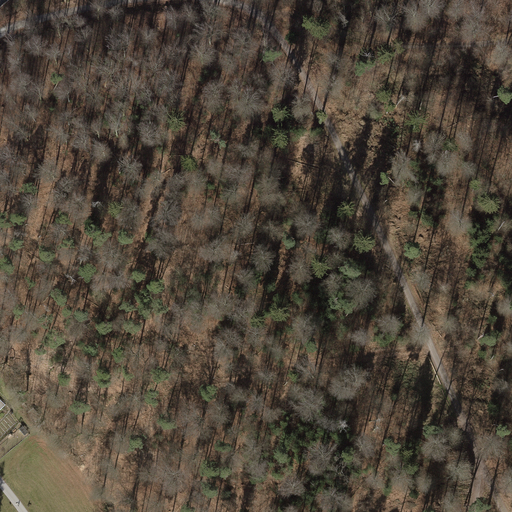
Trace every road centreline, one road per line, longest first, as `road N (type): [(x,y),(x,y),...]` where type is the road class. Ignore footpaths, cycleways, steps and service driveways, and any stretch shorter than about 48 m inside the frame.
road 1 (track): [(474,511),(473,444),(307,77),(251,10),(228,0)]
road 2 (track): [(511,39),(406,46),(251,10)]
road 3 (track): [(125,0),(19,22),(0,34)]
